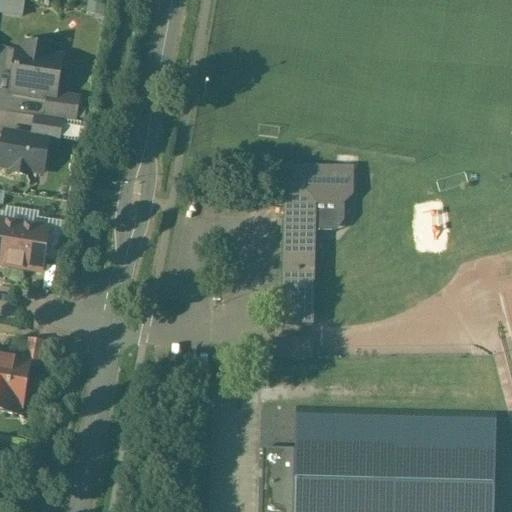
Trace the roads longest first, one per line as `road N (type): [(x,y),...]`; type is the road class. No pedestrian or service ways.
road 1 (tertiary): [(112,330),(170,0)]
road 2 (tertiary): [(77,511),(112,330)]
